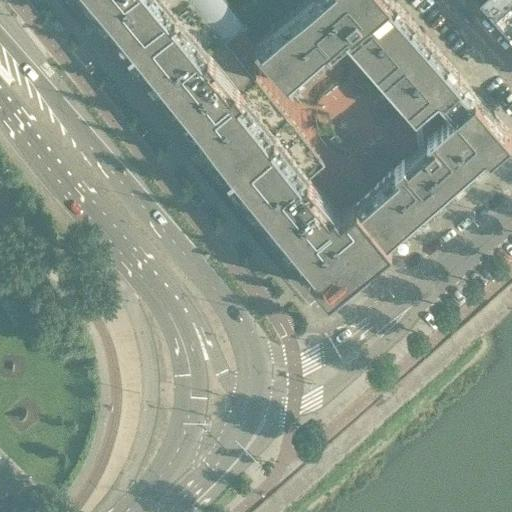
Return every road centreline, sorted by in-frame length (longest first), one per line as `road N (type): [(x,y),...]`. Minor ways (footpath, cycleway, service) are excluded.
road 1 (secondary): [(251,352),(220,296),(45,94),(0,55)]
road 2 (secondary): [(112,239),(143,339),(149,394),(137,454),(109,511)]
road 3 (residential): [(252,401),(294,406),(322,395),(380,345),(404,311)]
road 4 (secondary): [(0,92),(112,239)]
road 5 (residential): [(511,218),(404,311)]
road 6 (secondary): [(176,511),(231,453),(252,401)]
road 7 (secondary): [(182,332),(191,397),(177,455)]
road 8 (residential): [(404,311),(295,366)]
